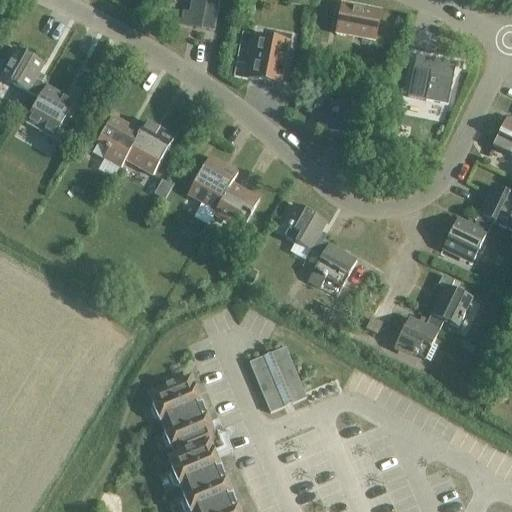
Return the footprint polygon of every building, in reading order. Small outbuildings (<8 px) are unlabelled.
[(213,33),(219,0),(205,0),(205,1),(202,0),(190,0),(188,14),(182,13),(179,27),(213,33)] [(375,38),(379,17),(380,12),(345,6),(342,19),(338,18),(335,35),(352,39),(353,34),(375,38)] [(256,37),(250,67),(247,81),(281,87),(290,44),(256,37)] [(2,80),(33,98),(40,85),(35,82),(44,66),(17,51),(13,49),(3,65),(8,68),(6,71),(7,71),(2,80)] [(413,70),(407,99),(447,106),(454,69),(445,67),(446,63),(419,58),(416,71),(413,70)] [(38,101),(31,114),(25,124),(53,140),(74,104),(40,85),(33,98),(38,101)] [(84,91),(78,101),(88,106),(94,97),(84,91)] [(351,137),(358,100),(344,97),(343,104),(329,102),(326,118),(319,116),(317,130),(351,137)] [(124,162),(131,150),(140,134),(139,134),(112,118),(97,144),(107,150),(102,161),(119,170),(124,162)] [(511,124),(505,121),(492,148),(511,157),(511,124)] [(140,134),(131,150),(124,162),(152,178),(174,139),(145,123),(139,134),(140,134)] [(231,185),(237,175),(209,159),(187,197),(215,213),(231,185)] [(259,201),(231,185),(215,213),(213,217),(235,229),(238,224),(244,227),(259,201)] [(511,197),(493,188),(476,223),(489,229),(492,224),(511,233),(511,218),(511,215),(511,197)] [(326,225),(300,210),(293,206),(282,227),(289,231),(284,239),(315,256),(322,244),(317,241),(326,225)] [(489,229),(476,223),(473,228),(457,220),(444,247),(473,262),(489,229)] [(322,244),(315,256),(321,259),(307,283),(319,290),(325,280),(342,289),(356,263),(322,244)] [(443,289),(427,322),(440,329),(443,323),(457,330),(471,300),(450,290),(454,283),(442,277),(437,287),(443,289)] [(440,329),(427,322),(425,328),(408,320),(395,347),(425,361),(429,363),(436,348),(432,346),(440,329)] [(376,335),(381,325),(371,321),(366,331),(376,335)] [(285,349),(249,364),(270,415),(306,400),(285,349)] [(160,423),(162,428),(198,413),(185,381),(149,396),(153,405),(150,412),(154,420),(160,423)] [(211,443),(198,413),(162,428),(164,432),(162,439),(165,448),(172,451),(175,458),(211,443)] [(211,443),(175,458),(168,461),(172,471),(169,477),(172,486),(179,489),(181,493),(217,478),(204,448),(212,444),(211,443)] [(214,511),(229,506),(217,478),(181,493),(183,498),(181,505),(183,511),(214,511)]
